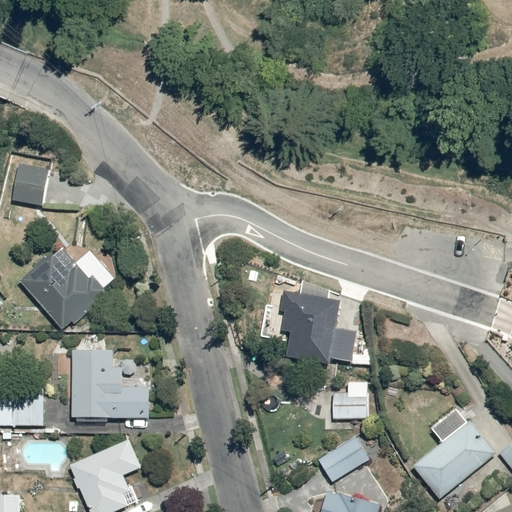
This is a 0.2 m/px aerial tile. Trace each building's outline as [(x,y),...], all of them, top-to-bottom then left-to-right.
[(82,181),(21,169),(15,201),(76,212),(82,181)] [(76,263),(81,259),(67,243),(23,279),(67,331),(111,294),(101,283),(96,286),(76,263)] [(344,297),(289,291),(285,329),(295,331),(292,358),(336,362),(336,360),(355,362),(358,331),(341,330),(344,297)] [(117,352),(74,353),(76,419),(80,419),(80,422),(111,421),(111,419),(152,418),(151,387),(127,388),(126,364),(117,364),(117,352)] [(350,394),(336,393),(335,420),(371,420),(372,374),(350,374),(350,394)] [(46,384),(0,385),(0,425),(47,424),(46,384)] [(461,406),(459,407),(434,430),(445,442),(417,466),(451,504),(468,489),(463,483),(500,450),(461,406)] [(147,467),(133,438),(74,465),(95,511),(120,511),(150,499),(141,480),(130,485),(126,477),(147,467)] [(363,439),(323,459),(335,483),(375,462),(363,439)] [(511,442),(501,450),(511,464),(511,442)] [(11,472),(11,489),(29,489),(29,472),(11,472)] [(0,493),(0,511),(23,511),(23,494),(0,493)] [(379,511),(381,506),(331,493),(326,511),(379,511)]
